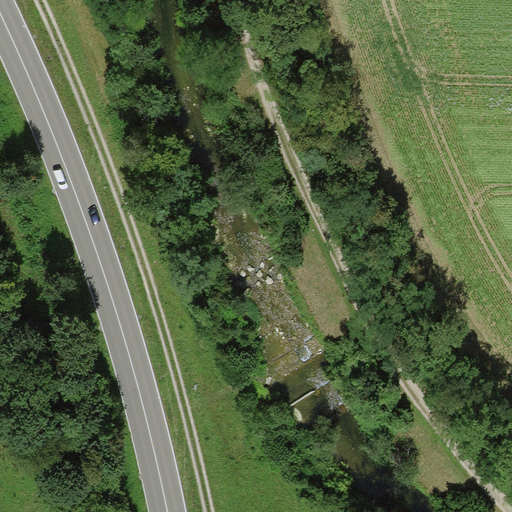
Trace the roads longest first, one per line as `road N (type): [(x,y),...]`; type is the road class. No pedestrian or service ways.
road 1 (track): [(207,511),(148,295),(33,0)]
road 2 (primary): [(0,11),(80,203),(130,349),(172,511)]
road 3 (track): [(333,251),(426,418),(506,511)]
road 4 (track): [(333,251),(230,0)]
